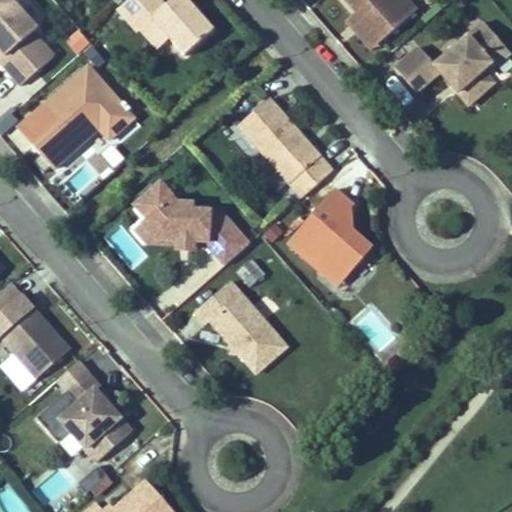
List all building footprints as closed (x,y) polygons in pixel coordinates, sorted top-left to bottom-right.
[(54,57),(33,33),(37,30),(10,0),(2,0),(0,2),(0,50),(5,56),(0,60),(0,62),(21,86),(54,57)] [(214,31),(187,0),(173,0),(166,7),(159,0),(128,0),(118,9),(138,33),(141,30),(153,20),(169,39),(185,57),(214,31)] [(416,12),(405,0),(344,0),(356,13),(382,42),(416,12)] [(382,42),(356,13),(346,21),(372,50),(382,42)] [(169,39),(153,20),(141,30),(158,49),(169,39)] [(494,84),(477,64),(501,43),(484,23),(435,65),(420,48),(396,69),(417,93),(440,73),(469,106),(494,84)] [(66,41),(80,56),(93,43),(79,28),(66,41)] [(134,119),(128,113),(131,110),(124,103),(122,105),(88,67),(45,105),(60,124),(34,146),(53,169),(99,129),(109,141),(134,119)] [(333,172),(269,99),(239,126),(302,198),(333,172)] [(34,146),(60,124),(45,105),(19,128),(34,146)] [(242,135),(235,142),(251,159),(259,152),(242,135)] [(249,245),(222,214),(194,213),(195,205),(177,204),(161,185),(137,205),(148,218),(143,223),(157,239),(177,240),(177,245),(179,245),(193,246),(193,240),(208,241),(208,246),(225,266),(249,245)] [(372,249),(340,222),(353,206),(335,190),(289,244),(307,260),(312,254),(344,281),(372,249)] [(157,239),(143,223),(136,229),(148,243),(177,245),(177,240),(157,239)] [(344,281),(312,254),(307,260),(339,287),(344,281)] [(287,348),(232,282),(196,313),(206,326),(211,322),(231,345),(240,346),(239,354),(256,374),(287,348)] [(21,297),(11,284),(3,291),(13,304),(21,297)] [(13,304),(3,291),(0,293),(0,338),(2,337),(38,378),(70,351),(21,297),(13,304)] [(369,306),(351,323),(377,352),(396,336),(369,306)] [(239,354),(240,346),(231,345),(230,354),(239,354)] [(388,379),(407,362),(399,354),(380,371),(388,379)] [(132,432),(106,403),(110,400),(88,374),(37,419),(59,444),(71,433),(86,450),(97,463),(132,432)] [(74,461),(86,450),(71,433),(59,444),(74,461)] [(96,486),(107,476),(99,467),(88,477),(96,486)] [(96,486),(88,477),(78,485),(87,494),(96,486)] [(173,511),(147,481),(111,511),(103,511),(97,504),(88,511),(173,511)]
